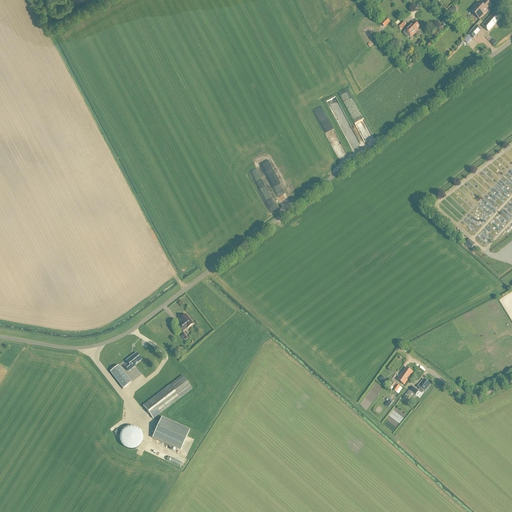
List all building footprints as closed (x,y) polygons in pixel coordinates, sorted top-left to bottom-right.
[(488,10),(491,6),(485,0),(481,5),(478,3),(470,11),(479,20),(488,10)] [(486,23),(482,27),(489,33),(492,29),(498,22),(497,21),(498,20),(500,18),(495,14),(494,16),(493,15),(486,23)] [(380,24),(385,28),(390,22),(385,18),(380,24)] [(401,31),(406,26),(402,22),(397,27),(401,31)] [(404,33),(404,35),(408,39),(409,39),(411,37),(411,38),(418,31),(417,30),(419,28),(415,23),(413,25),(412,24),(405,31),(405,32),(404,33)] [(443,25),(432,36),(436,40),(447,29),(443,25)] [(476,26),(469,35),(474,39),(481,30),(476,26)] [(469,239),(465,244),(471,249),(475,244),(469,239)] [(179,320),(182,323),(181,324),(178,327),(182,332),(186,329),(193,324),(185,315),(179,320)] [(134,365),(141,360),(136,354),(131,357),(125,361),(127,364),(124,367),(128,372),(135,366),(134,365)] [(118,367),(110,373),(122,389),(130,383),(118,367)] [(403,372),(397,380),(404,385),(413,372),(407,368),(404,373),(403,372)] [(192,389),(182,376),(143,406),(153,419),(192,389)] [(429,387),(428,385),(429,383),(424,379),(418,387),(425,392),(429,387)] [(416,396),(419,391),(414,387),(410,391),(409,390),(403,399),(405,401),(408,396),(410,397),(413,393),(416,396)] [(162,418),(153,438),(180,451),(189,431),(162,418)] [(133,427),(131,427),(130,427),(128,427),(126,428),(125,429),(123,430),(122,431),(121,432),(120,434),(120,435),(120,437),(119,439),(120,440),(120,442),(120,443),(121,445),(122,446),(123,447),(125,448),(126,449),(128,450),(130,450),(131,450),(133,450),(135,450),(136,449),(138,448),(139,447),(140,446),(141,445),(142,443),(143,442),(143,440),(143,439),(143,437),(142,435),(142,434),(141,432),(140,431),(139,430),(138,429),(136,428),(135,427),(133,427)]
